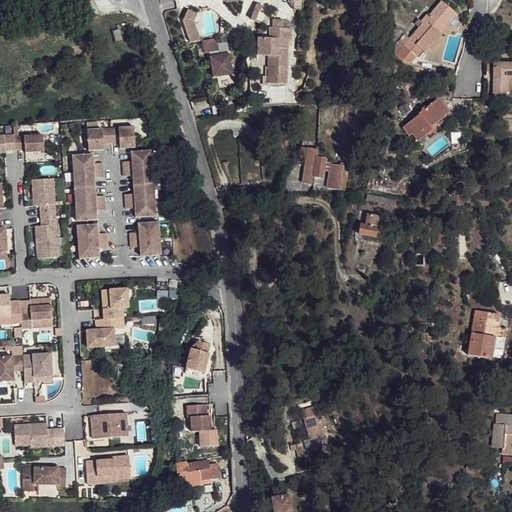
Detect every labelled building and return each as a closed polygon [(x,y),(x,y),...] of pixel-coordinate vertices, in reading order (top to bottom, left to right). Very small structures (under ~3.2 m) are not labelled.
[(304,0),(288,0),(288,2),(294,2),(294,9),(304,9),(304,0)] [(456,14),(440,0),(438,0),(437,1),(450,12),(440,25),(441,26),(436,32),(439,36),(456,14)] [(450,12),(437,1),(426,14),(420,22),(403,43),(415,54),(420,48),(423,50),(428,44),(431,46),(439,36),(436,32),(441,26),(440,25),(450,12)] [(257,3),(252,20),(255,21),(259,10),(261,10),(262,5),(257,3)] [(183,21),(190,42),(200,41),(194,21),(197,14),(188,10),(183,21)] [(426,14),(424,13),(418,20),(420,22),(426,14)] [(273,27),(269,27),(269,37),(258,37),(258,56),(268,57),(267,85),(286,86),(287,69),(288,37),(287,27),(282,27),(282,20),(273,20),(273,27)] [(442,38),(439,36),(431,46),(428,44),(423,50),(427,54),(430,52),(442,38)] [(217,38),(203,41),(206,53),(219,51),(217,38)] [(230,54),(211,57),(215,77),(234,74),(230,54)] [(511,63),(494,63),(493,100),(496,101),(497,99),(509,99),(510,78),(511,78),(511,63)] [(511,78),(510,78),(509,99),(497,99),(496,101),(493,100),(493,103),(511,102),(511,78)] [(443,113),(434,97),(419,105),(419,104),(414,106),(415,107),(412,109),(413,110),(396,119),(401,129),(405,128),(409,135),(425,126),(424,124),(441,114),(443,113)] [(226,104),(213,106),(215,114),(227,112),(226,104)] [(444,120),(441,114),(424,124),(425,126),(426,129),(444,120)] [(90,132),(91,153),(107,152),(106,146),(122,146),(123,152),(138,151),(137,130),(90,132)] [(45,136),(17,138),(18,151),(28,150),(28,154),(47,152),(45,136)] [(17,138),(17,137),(0,137),(0,154),(8,154),(8,152),(18,152),(18,151),(17,138)] [(317,146),(306,146),(305,155),(305,182),(316,182),(317,175),(324,175),(324,153),(317,153),(317,146)] [(127,197),(128,212),(137,211),(137,220),(157,220),(154,154),(134,155),(135,164),(125,165),(126,179),(135,179),(136,197),(127,197)] [(95,157),(75,158),(78,223),(99,222),(98,213),(107,213),(106,198),(97,199),(96,180),(106,180),(105,166),(96,166),(95,157)] [(344,163),(330,162),(329,187),(346,187),(347,173),(344,173),(344,163)] [(58,217),(55,180),(34,182),(35,193),(36,208),(42,208),(43,218),(58,217)] [(255,185),(237,187),(238,197),(256,196),(255,185)] [(468,196),(465,191),(459,195),(462,202),(468,196)] [(459,195),(458,194),(446,202),(451,212),(464,204),(462,202),(459,195)] [(386,218),(368,214),(365,226),(360,224),(358,233),(377,237),(379,229),(383,229),(386,218)] [(60,259),(58,217),(43,218),(43,228),(37,228),(38,243),(41,243),(42,261),(60,259)] [(0,219),(0,252),(8,252),(7,229),(1,230),(0,220),(0,219)] [(162,258),(160,226),(140,227),(140,236),(131,237),(132,251),(141,250),(141,259),(162,258)] [(99,227),(79,228),(80,260),(100,260),(100,251),(109,250),(108,236),(99,236),(99,227)] [(104,310),(105,321),(124,319),(123,309),(130,309),(129,290),(107,291),(107,301),(111,300),(111,310),(104,310)] [(11,296),(0,296),(0,318),(11,318),(12,325),(22,325),(21,315),(21,302),(11,303),(11,296)] [(52,301),(39,301),(39,305),(31,305),(31,314),(21,315),(22,325),(22,329),(22,330),(53,329),(52,301)] [(501,317),(478,312),(469,357),(492,361),(499,328),(501,317)] [(11,318),(0,318),(0,325),(5,325),(5,330),(22,329),(22,325),(12,325),(11,318)] [(124,329),(124,319),(105,321),(97,321),(97,331),(87,332),(88,349),(106,348),(115,347),(114,330),(124,329)] [(509,330),(499,328),(492,361),(503,363),(509,330)] [(192,351),(186,370),(204,375),(210,355),(209,355),(211,346),(199,343),(192,351)] [(12,350),(13,356),(23,356),(22,346),(12,347),(12,350)] [(50,354),(23,356),(23,370),(24,383),(35,382),(34,377),(51,377),(50,354)] [(23,370),(23,356),(13,356),(0,356),(0,380),(13,380),(12,371),(23,370)] [(419,378),(404,380),(405,386),(407,386),(408,395),(421,393),(419,378)] [(190,420),(190,435),(210,434),(209,419),(207,419),(206,408),(199,409),(199,419),(190,420)] [(316,420),(313,408),(300,412),(305,431),(322,426),(320,419),(316,420)] [(126,415),(90,417),(91,440),(127,438),(126,415)] [(511,417),(495,416),(494,427),(503,428),(500,455),(511,455),(511,417)] [(46,424),(14,425),(15,446),(30,445),(30,448),(54,447),(64,446),(63,429),(53,430),(46,430),(46,424)] [(104,462),(85,463),(86,485),(97,485),(96,477),(114,476),(115,481),(129,480),(128,457),(113,458),(113,461),(104,462)] [(208,465),(208,460),(186,464),(190,483),(219,478),(217,464),(208,465)] [(65,469),(33,467),(33,469),(21,468),(20,490),(32,490),(32,484),(56,485),(55,488),(64,488),(65,469)] [(97,485),(115,483),(114,476),(96,477),(97,485)] [(289,511),(286,495),(268,499),(270,511),(289,511)]
